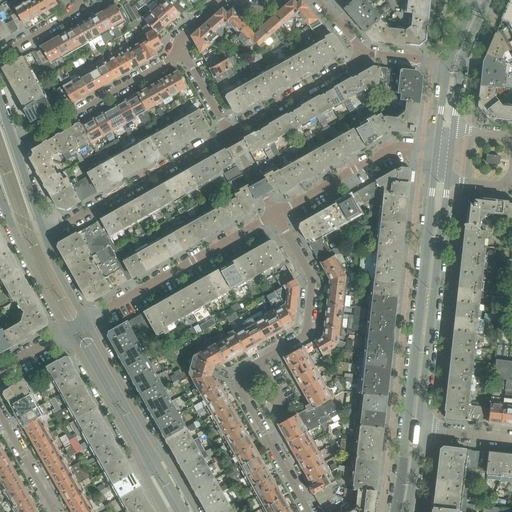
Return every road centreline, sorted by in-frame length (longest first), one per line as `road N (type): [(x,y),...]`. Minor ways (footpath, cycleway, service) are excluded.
road 1 (tertiary): [(433,178),(395,511)]
road 2 (tertiary): [(419,429),(447,180)]
road 3 (unclassified): [(196,511),(85,321)]
road 4 (residential): [(275,214),(85,321)]
road 5 (residential): [(44,236),(228,133)]
road 6 (unclassified): [(67,331),(164,511)]
road 7 (residential): [(14,147),(182,52)]
road 8 (residential): [(257,362),(307,327),(310,276),(275,214)]
road 9 (residential): [(436,149),(396,146),(275,214)]
road 10 (residential): [(308,511),(238,388),(241,373),(257,362)]
road 11 (residential): [(228,133),(360,53)]
road 12 (unclassified): [(0,198),(67,331)]
